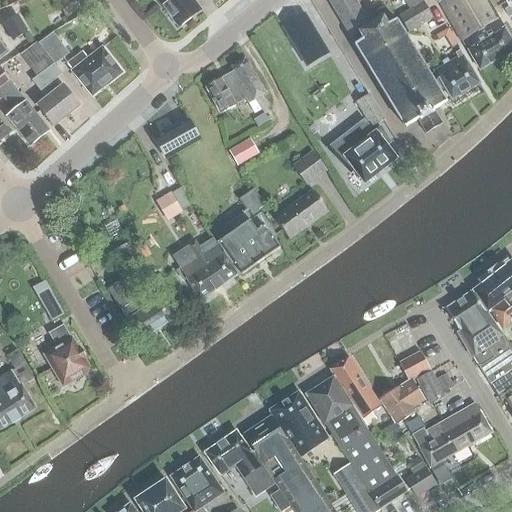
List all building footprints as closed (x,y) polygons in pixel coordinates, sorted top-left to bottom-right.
[(156,0),(178,28),(200,11),(192,0),(156,0)] [(330,0),(328,1),(351,38),(359,33),(363,40),(355,45),(405,128),(417,121),(425,134),(442,124),(434,111),(446,104),(396,20),(387,25),(383,18),(370,25),(354,0),(330,0)] [(403,0),(409,9),(423,1),(422,0),(403,0)] [(434,0),(437,4),(439,3),(479,71),(511,51),(511,42),(487,0),(434,0)] [(410,33),(433,19),(422,2),(400,16),(410,33)] [(13,41),(26,32),(16,16),(3,24),(13,41)] [(53,64),(54,65),(68,54),(52,34),(39,44),(53,64)] [(327,53),(316,34),(295,47),(306,65),(327,53)] [(45,54),(36,43),(21,54),(30,66),(45,54)] [(121,73),(101,48),(88,59),(82,53),(67,65),(72,72),(91,97),(121,73)] [(452,100),(479,84),(460,51),(455,54),(457,58),(435,71),(439,79),(452,100)] [(254,100),(265,94),(244,58),(231,67),(233,72),(205,88),(220,114),(245,100),(248,104),(254,100)] [(61,74),(54,65),(53,64),(31,81),(46,99),(37,106),(53,127),(79,107),(62,86),(56,79),(61,74)] [(25,102),(0,69),(0,95),(5,103),(10,99),(17,108),(6,117),(29,146),(48,131),(25,101),(25,102)] [(371,126),(383,119),(368,96),(357,103),(371,126)] [(254,114),(261,110),(254,100),(248,104),(254,114)] [(257,128),(268,121),(264,114),(253,120),(257,128)] [(165,159),(200,139),(189,120),(154,140),(165,159)] [(0,140),(10,132),(4,125),(0,127),(0,140)] [(383,169),(396,160),(385,145),(389,143),(380,129),(368,138),(358,126),(328,149),(349,173),(353,170),(364,184),(377,174),(377,175),(378,174),(378,173),(382,170),(382,171),(383,170),(383,169)] [(237,166),(258,154),(250,140),(229,152),(237,166)] [(307,187),(327,172),(312,151),(292,166),(307,187)] [(191,204),(182,189),(173,195),(171,193),(155,202),(167,222),(182,213),(181,210),(191,204)] [(241,276),(279,249),(272,239),(275,236),(257,211),(265,206),(253,190),(239,200),(246,210),(213,233),(219,242),(218,243),(241,276)] [(288,240),(327,212),(312,191),(273,219),(288,240)] [(189,247),(173,258),(180,268),(179,269),(180,270),(177,272),(183,281),(186,279),(200,301),(236,276),(212,239),(199,248),(195,242),(188,246),(189,247)] [(136,267),(145,263),(132,240),(113,252),(123,270),(134,263),(136,267)] [(511,260),(473,292),(488,313),(490,312),(502,330),(511,323),(511,322),(511,260)] [(135,300),(122,280),(108,289),(140,341),(176,318),(163,297),(162,298),(156,287),(135,300)] [(490,385),(511,370),(511,350),(489,317),(472,292),(445,310),(462,336),(480,366),(479,367),(490,385)] [(50,293),(39,300),(51,322),(63,315),(50,293)] [(71,340),(63,325),(48,334),(57,348),(44,356),(63,387),(65,386),(68,386),(75,382),(76,379),(90,371),(84,360),(85,360),(79,349),(78,350),(71,339),(71,340)] [(11,342),(0,347),(0,353),(11,372),(15,370),(25,364),(16,350),(11,342)] [(407,380),(429,367),(421,352),(421,351),(399,364),(407,380)] [(371,413),(380,406),(348,358),(330,370),(362,420),(367,427),(377,420),(371,413)] [(511,370),(490,385),(500,401),(504,399),(511,411),(511,370)] [(0,429),(11,423),(12,424),(16,422),(19,420),(19,419),(34,409),(12,372),(2,377),(0,378),(0,429)] [(429,406),(445,398),(442,393),(436,380),(431,372),(416,380),(429,406)] [(442,393),(453,387),(446,374),(436,380),(442,393)] [(350,465),(379,510),(406,492),(361,420),(333,378),(306,395),(316,411),(320,418),(347,460),(350,465)] [(424,401),(410,381),(399,388),(398,388),(379,400),(396,426),(415,413),(412,409),(424,401)] [(320,418),(316,411),(312,414),(298,392),(269,411),(300,458),(328,439),(316,420),(320,418)] [(444,422),(461,451),(491,434),(475,404),(444,422)] [(273,481),(301,462),(271,417),(243,436),(254,452),(273,481)] [(461,451),(444,422),(425,433),(423,429),(425,429),(421,421),(408,428),(412,435),(411,436),(430,468),(461,451)] [(390,444),(400,437),(393,425),(382,432),(390,444)] [(273,481),(254,452),(251,454),(235,432),(204,454),(220,476),(234,465),(255,497),(275,483),(273,481)] [(198,458),(170,477),(193,511),(222,492),(198,458)] [(378,511),(379,510),(350,465),(333,475),(356,511),(378,511),(379,511),(378,511)] [(416,499),(436,485),(423,466),(403,480),(416,499)] [(312,479),(284,497),(293,511),(333,511),(331,508),(312,479)] [(191,511),(185,511),(165,480),(136,499),(138,504),(142,511),(192,511),(191,511)]
